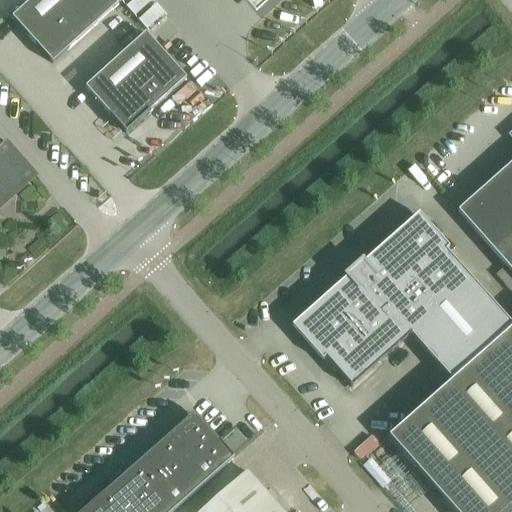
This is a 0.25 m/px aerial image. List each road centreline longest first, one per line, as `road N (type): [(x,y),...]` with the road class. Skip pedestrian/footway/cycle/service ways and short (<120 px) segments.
road 1 (unclassified): [(126,237),(367,511)]
road 2 (tertiary): [(126,237),(387,0)]
road 3 (tertiary): [(0,348),(126,237)]
